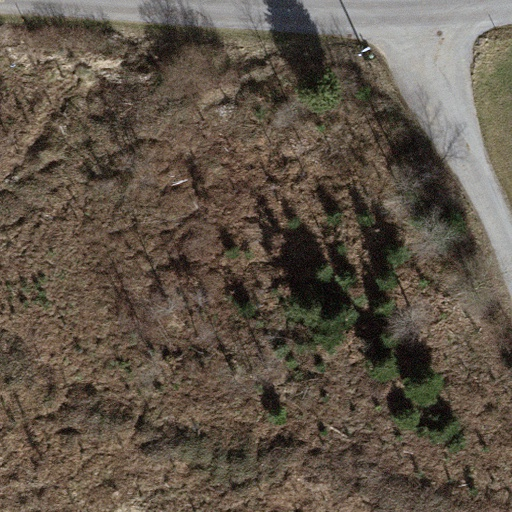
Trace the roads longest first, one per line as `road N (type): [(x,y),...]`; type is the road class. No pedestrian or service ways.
road 1 (unclassified): [(43,0),(408,20),(511,7)]
road 2 (track): [(408,20),(511,257)]
